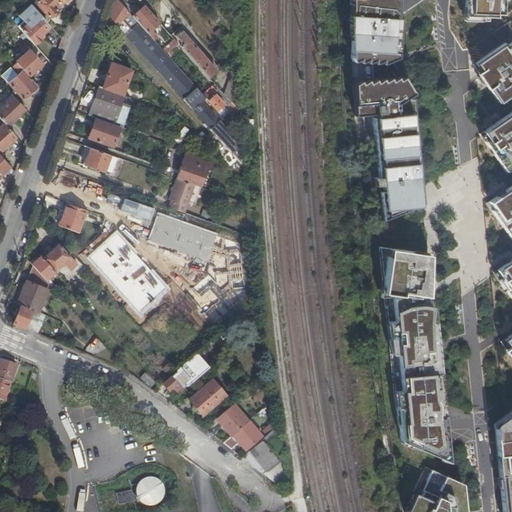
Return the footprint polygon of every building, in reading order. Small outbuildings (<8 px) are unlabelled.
[(56,8),(64,0),(36,0),(35,1),(48,16),(57,9),(56,8)] [(128,12),(117,0),(115,0),(109,17),(124,34),(137,22),(132,16),(128,12)] [(132,9),(123,0),(117,0),(128,12),(132,9)] [(352,41),(351,57),(353,62),(359,59),(360,62),(366,59),(368,63),(372,61),(373,79),(368,82),(366,79),(360,83),(359,80),(352,84),(355,116),(372,114),(377,165),(378,176),(378,177),(373,177),(374,185),(379,185),(382,219),(404,211),(404,205),(422,203),(412,98),(408,98),(408,95),(412,92),(393,61),(393,58),(397,57),(399,18),(396,18),(396,0),(350,0),(349,38),(355,38),(355,41),(352,41)] [(511,0),(468,0),(469,15),(504,16),(503,0),(511,0)] [(20,13),(29,22),(31,25),(38,19),(39,21),(44,17),(32,3),(20,13)] [(159,22),(144,5),(132,16),(137,22),(147,33),(149,30),(159,22)] [(21,29),(34,44),(42,37),(39,34),(45,28),(39,21),(38,19),(31,25),(29,22),(21,29)] [(137,22),(124,34),(189,106),(203,95),(202,94),(166,54),(162,50),(154,41),(147,33),(137,22)] [(35,66),(45,56),(34,44),(21,29),(16,24),(8,30),(22,45),(23,44),(28,49),(15,61),(16,62),(28,75),(36,68),(35,66)] [(149,30),(147,33),(154,41),(157,38),(149,30)] [(196,63),(206,74),(213,68),(209,63),(210,63),(180,30),(177,33),(175,36),(181,43),(180,46),(196,63)] [(174,39),(162,50),(166,54),(176,45),(178,43),(174,39)] [(511,51),(504,40),(477,57),(500,96),(511,88),(511,51)] [(102,79),(105,80),(110,66),(110,63),(111,60),(109,60),(102,79)] [(33,95),(40,89),(28,75),(16,62),(12,66),(19,73),(8,83),(21,98),(30,91),(33,95)] [(105,80),(102,88),(122,95),(130,72),(131,70),(124,68),(119,66),(118,69),(110,66),(105,80)] [(122,95),(123,96),(124,96),(132,73),(130,72),(122,95)] [(230,101),(239,111),(237,81),(229,72),(222,92),(230,101)] [(202,94),(203,95),(205,98),(217,111),(224,105),(214,94),(217,91),(212,86),(202,94)] [(98,87),(90,108),(88,115),(122,127),(130,106),(120,102),(123,96),(122,95),(102,88),(98,87)] [(19,114),(25,109),(7,89),(0,94),(0,110),(10,123),(19,114)] [(203,95),(189,106),(192,110),(202,101),(205,98),(203,95)] [(202,101),(192,110),(230,151),(241,142),(241,137),(227,122),(223,125),(202,101)] [(227,105),(239,118),(239,111),(230,101),(227,105)] [(7,126),(10,123),(0,110),(0,118),(4,123),(7,126)] [(511,113),(509,110),(488,124),(495,134),(492,137),(496,144),(499,142),(511,160),(511,159),(511,113)] [(10,123),(12,124),(21,116),(19,114),(10,123)] [(112,147),(119,127),(94,118),(87,138),(112,147)] [(0,150),(16,136),(8,128),(7,126),(4,123),(0,125),(0,150)] [(137,124),(134,130),(146,135),(149,129),(137,124)] [(110,154),(84,145),(78,163),(95,169),(97,170),(103,172),(110,154)] [(183,159),(177,178),(194,184),(200,186),(207,168),(210,169),(213,162),(188,153),(186,160),(183,159)] [(117,157),(110,154),(103,172),(111,174),(117,157)] [(0,173),(9,166),(0,155),(0,173)] [(169,207),(184,213),(194,184),(177,178),(169,199),(172,200),(169,207)] [(511,183),(490,199),(503,216),(507,213),(511,221),(511,183)] [(86,210),(66,202),(58,225),(78,232),(86,210)] [(173,216),(169,227),(174,229),(172,234),(166,249),(184,255),(195,224),(173,216)] [(57,243),(41,257),(53,271),(56,273),(59,270),(57,268),(70,256),(57,243)] [(429,252),(379,246),(382,280),(381,291),(384,291),(401,444),(450,465),(434,309),(426,295),(429,252)] [(41,257),(39,255),(31,264),(32,265),(44,279),(53,271),(41,257)] [(511,258),(498,268),(511,289),(511,258)] [(37,312),(49,284),(44,279),(32,265),(16,304),(20,305),(12,323),(24,328),(27,320),(29,321),(31,317),(29,316),(31,309),(37,312)] [(68,287),(74,293),(82,286),(76,280),(68,287)] [(24,328),(36,333),(44,315),(37,312),(31,309),(29,316),(31,317),(29,321),(27,320),(24,328)] [(157,324),(150,330),(157,338),(164,332),(157,324)] [(511,334),(503,341),(511,354),(511,334)] [(199,360),(193,353),(178,366),(184,373),(199,360)] [(0,359),(0,378),(10,383),(16,365),(0,359)] [(175,390),(186,381),(176,370),(162,383),(168,390),(172,387),(175,390)] [(144,372),(139,378),(150,387),(155,382),(144,372)] [(10,383),(0,378),(0,399),(3,401),(10,383)] [(187,398),(195,407),(198,405),(205,413),(225,395),(210,378),(187,398)] [(248,420),(232,403),(215,418),(231,435),(240,427),(248,420)] [(198,405),(195,407),(202,415),(205,413),(198,405)] [(511,511),(511,411),(494,424),(495,431),(497,455),(500,455),(502,467),(498,468),(502,511),(511,511)] [(223,442),(222,443),(231,449),(238,442),(245,450),(253,442),(240,427),(231,435),(223,442)] [(275,435),(274,429),(241,457),(278,484),(285,477),(276,438),(278,436),(277,434),(275,435)] [(465,511),(463,485),(425,467),(405,511),(465,511)] [(117,502),(119,511),(124,511),(138,509),(139,511),(140,511),(160,511),(163,509),(164,507),(165,505),(166,503),(166,499),(165,496),(164,493),(163,491),(161,489),(158,487),(155,486),(152,485),(149,485),(146,486),(143,487),(140,490),(137,494),(135,498),(117,502)]
